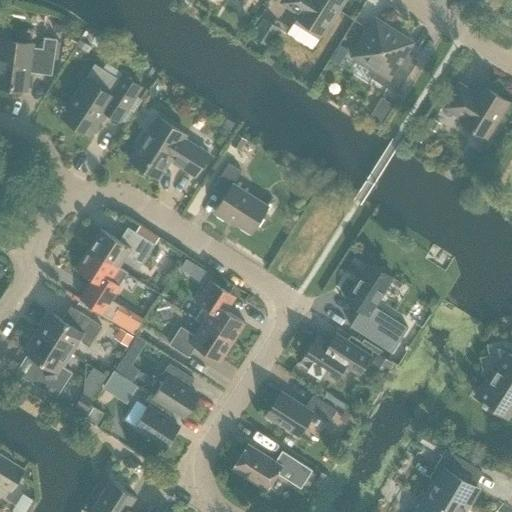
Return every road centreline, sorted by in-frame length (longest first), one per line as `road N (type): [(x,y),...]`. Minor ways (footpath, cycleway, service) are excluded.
road 1 (residential): [(206,494),(208,449),(281,331),(288,306),(135,200),(102,190),(66,198)]
road 2 (residential): [(511,70),(399,0)]
